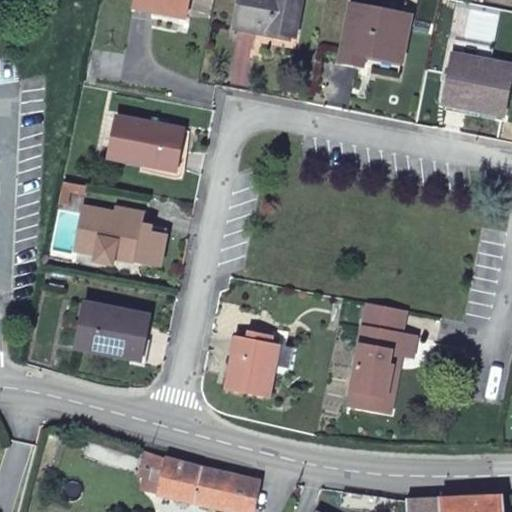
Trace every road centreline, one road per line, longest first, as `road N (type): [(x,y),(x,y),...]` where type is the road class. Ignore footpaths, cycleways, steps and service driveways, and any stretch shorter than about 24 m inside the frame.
road 1 (residential): [(174,435),(237,105),(511,163)]
road 2 (tertiary): [(511,472),(466,476),(287,460)]
road 3 (tertiary): [(174,435),(0,390)]
